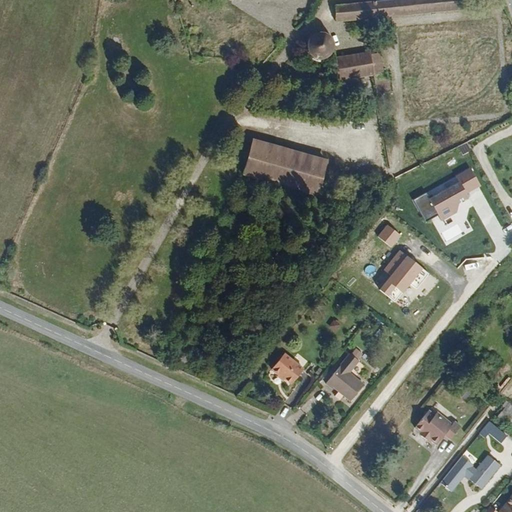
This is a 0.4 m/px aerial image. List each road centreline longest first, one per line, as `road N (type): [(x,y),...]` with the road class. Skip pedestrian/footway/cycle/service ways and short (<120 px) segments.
road 1 (secondary): [(387,511),(268,423),(0,305)]
road 2 (unknown): [(93,346),(211,137),(323,0)]
road 3 (unknown): [(327,467),(493,260)]
